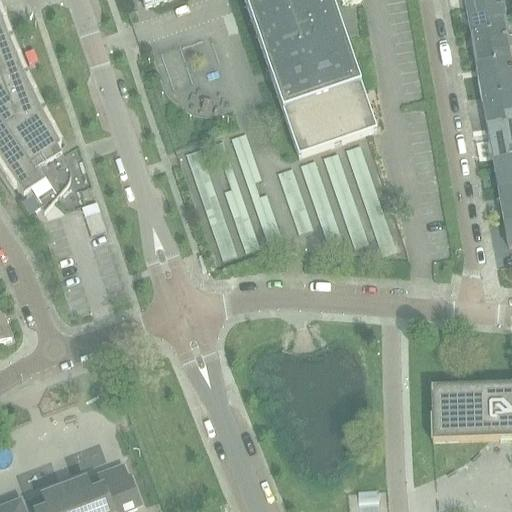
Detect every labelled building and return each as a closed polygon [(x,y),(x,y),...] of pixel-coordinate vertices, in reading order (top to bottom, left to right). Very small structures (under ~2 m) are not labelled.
[(376,134),(358,81),(329,0),(141,0),(145,10),(173,0),(242,0),(298,161),(376,134)] [(486,0),(465,4),(471,36),(488,33),(487,24),(504,21),(503,21),(501,21),(499,10),(502,9),(500,0),(486,0)] [(69,170),(67,167),(57,150),(60,149),(58,145),(61,144),(45,114),(42,116),(40,111),(42,109),(28,79),(25,80),(23,75),(26,74),(12,43),(9,44),(7,38),(10,37),(0,9),(0,170),(14,191),(16,189),(23,199),(29,195),(44,217),(65,193),(67,190),(68,187),(70,184),(70,180),(70,177),(70,174),(69,170)] [(471,36),(477,68),(494,65),(492,55),(509,53),(511,52),(511,39),(507,41),(504,21),(487,24),(488,33),(471,36)] [(477,68),(482,99),(499,96),(497,86),(511,84),(511,83),(510,73),(511,72),(511,68),(509,53),(492,55),(494,65),(477,68)] [(482,99),(488,131),(505,128),(503,118),(511,117),(511,84),(497,86),(499,96),(482,99)] [(488,131),(493,163),(510,160),(509,150),(511,149),(511,117),(503,118),(505,128),(488,131)] [(240,177),(252,173),(238,127),(226,130),(240,177)] [(493,163),(499,194),(511,192),(511,149),(509,150),(510,160),(493,163)] [(286,204),(297,201),(285,162),(274,165),(286,204)] [(247,193),(262,234),(273,230),(259,189),(247,193)] [(511,192),(499,194),(504,226),(511,224),(511,192)] [(96,205),(86,209),(92,225),(86,226),(91,239),(106,234),(96,205)] [(342,215),(348,243),(361,240),(355,212),(342,215)] [(0,346),(11,343),(12,342),(1,316),(0,316),(0,346)] [(511,511),(511,387),(430,390),(432,445),(511,441),(511,511)] [(20,505),(0,511),(135,511),(140,510),(129,481),(127,481),(122,468),(104,475),(105,476),(21,507),(20,505)] [(352,484),(350,511),(371,511),(372,485),(352,484)]
